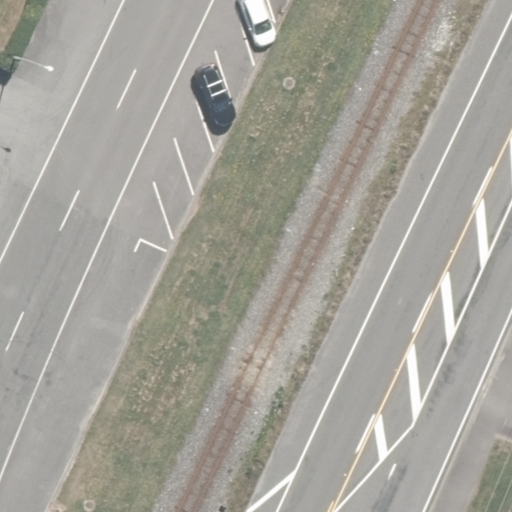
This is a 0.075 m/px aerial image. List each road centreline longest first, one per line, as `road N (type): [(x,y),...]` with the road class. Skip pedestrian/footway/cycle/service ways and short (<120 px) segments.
road 1 (primary): [(333,511),(511,135)]
road 2 (residential): [(171,0),(0,373)]
